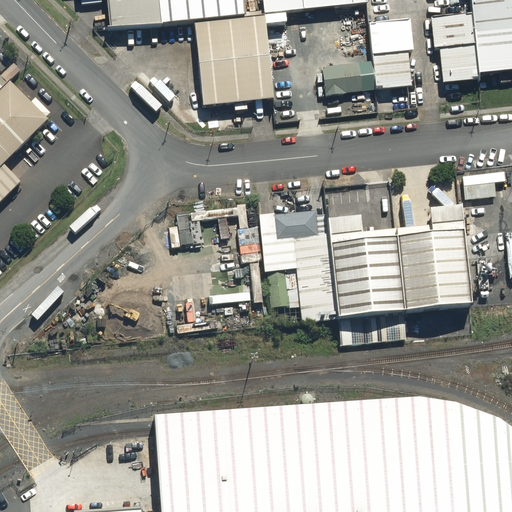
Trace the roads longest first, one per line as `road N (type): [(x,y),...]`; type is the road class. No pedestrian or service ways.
road 1 (unclassified): [(511,127),(153,162)]
road 2 (unclassified): [(153,162),(136,195),(0,319)]
road 3 (unclassified): [(14,0),(128,112),(153,162)]
